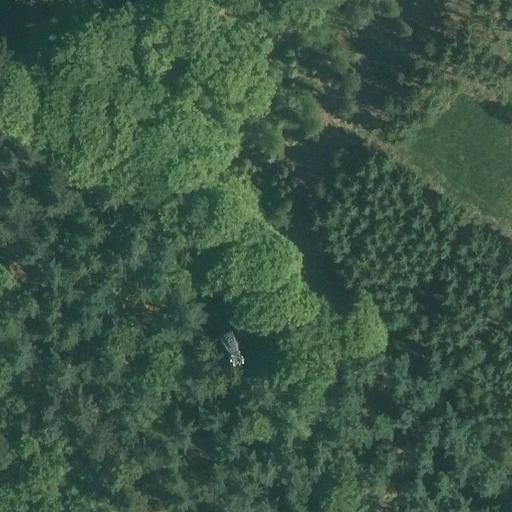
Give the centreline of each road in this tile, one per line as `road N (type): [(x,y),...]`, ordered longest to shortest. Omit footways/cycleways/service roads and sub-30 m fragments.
road 1 (track): [(0,80),(104,120),(197,192),(264,278),(388,511)]
road 2 (track): [(186,183),(314,0)]
